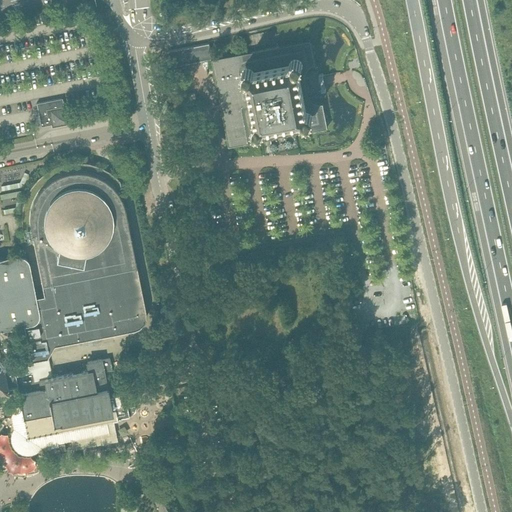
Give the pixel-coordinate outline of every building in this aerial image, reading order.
[(245,35),(209,42),(212,58),(248,51),(245,35)] [(257,142),(257,140),(296,132),(327,126),(323,102),(320,101),(317,100),(313,98),(311,95),(309,93),(307,90),(306,87),(306,84),(305,82),(306,78),(307,74),(308,71),(310,68),(313,64),(315,63),(310,39),(280,45),(248,51),(212,58),(229,145),(238,143),(249,141),(250,143),(251,145),(254,145),(256,144),(257,142)] [(209,42),(168,50),(171,66),(212,58),(209,42)] [(62,98),(36,103),(41,126),(47,124),(52,123),(52,125),(69,122),(65,106),(64,106),(62,98)] [(23,323),(24,327),(30,358),(46,355),(54,343),(134,327),(143,321),(145,316),(145,310),(122,198),(118,190),(121,186),(117,176),(109,170),(99,164),(88,161),(88,155),(79,154),(78,160),(66,161),(56,164),(51,167),(46,170),(33,182),(26,194),(23,201),(20,218),(23,233),(24,237),(32,234),(43,293),(35,295),(40,320),(23,323)] [(0,327),(23,323),(40,320),(35,295),(29,262),(27,258),(24,255),(17,253),(0,256),(0,327)] [(87,361),(89,369),(53,376),(42,378),(44,388),(19,393),(27,437),(56,431),(54,421),(109,410),(112,421),(118,420),(117,418),(121,417),(125,416),(121,398),(109,401),(103,371),(112,369),(109,357),(87,361)] [(133,511),(134,502),(120,502),(120,511),(133,511)]
